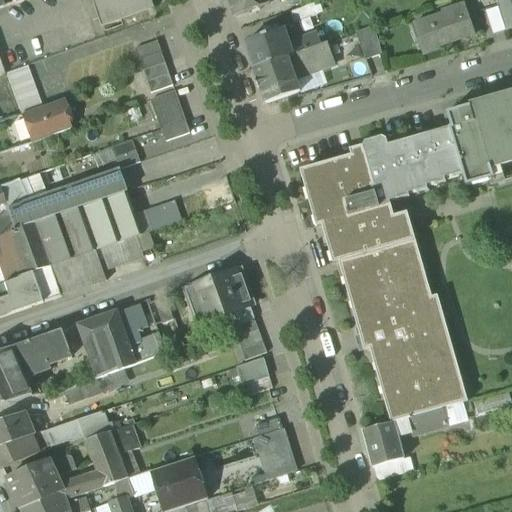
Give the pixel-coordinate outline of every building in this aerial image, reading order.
[(0,0),(0,9),(27,0),(0,0)] [(91,0),(101,29),(155,10),(151,0),(91,0)] [(269,4),(267,0),(228,0),(234,17),(269,4)] [(506,32),(511,30),(511,5),(511,3),(497,7),(498,9),(506,32)] [(290,14),(294,25),(319,17),(315,5),(290,14)] [(413,27),(423,58),(442,51),(441,48),(476,36),(466,9),(413,27)] [(493,37),(506,32),(498,9),(485,13),(493,37)] [(356,35),(366,62),(382,56),(374,28),(356,35)] [(245,45),(254,70),(294,57),(290,45),(285,31),(245,45)] [(323,33),(317,35),(322,47),(327,45),(323,33)] [(294,57),(322,47),(317,35),(290,45),(294,57)] [(139,62),(143,73),(166,65),(158,43),(135,51),(139,62)] [(322,47),(294,57),(296,62),(290,64),(296,81),(323,71),(336,67),(328,45),(327,45),(322,47)] [(301,94),(296,81),(290,64),(296,62),(294,57),(254,70),(267,106),(301,94)] [(173,88),(166,65),(143,73),(151,95),(173,88)] [(6,76),(21,117),(41,109),(27,69),(6,76)] [(296,81),(301,94),(327,85),(323,71),(296,81)] [(151,102),(162,132),(186,123),(175,93),(151,102)] [(467,189),(496,181),(492,170),(501,168),(511,164),(511,97),(471,110),(471,109),(448,116),(452,131),(451,132),(463,176),(467,189)] [(21,117),(30,146),(72,131),(62,102),(21,117)] [(190,135),(186,123),(162,132),(166,144),(190,135)] [(320,217),(323,228),(391,208),(390,205),(410,199),(409,197),(428,191),(427,189),(446,184),(446,181),(463,176),(451,132),(449,132),(389,149),(365,156),(302,173),(314,218),(320,217)] [(389,149),(387,143),(383,140),(366,145),(363,150),(365,156),(389,149)] [(112,150),(120,172),(121,172),(141,165),(133,143),(112,150)] [(222,165),(173,183),(178,198),(228,180),(222,165)] [(504,178),(501,168),(492,170),(496,181),(504,178)] [(8,219),(13,233),(128,194),(121,172),(120,172),(43,199),(6,212),(9,219),(8,219)] [(20,183),(0,189),(0,193),(4,205),(3,205),(8,219),(9,219),(6,212),(43,199),(35,177),(20,183)] [(27,278),(34,275),(51,269),(97,254),(137,240),(143,238),(135,215),(128,194),(13,233),(12,233),(27,278)] [(175,201),(135,215),(143,238),(150,235),(183,223),(175,201)] [(8,219),(3,205),(0,206),(0,221),(8,219)] [(395,220),(391,208),(323,228),(327,239),(395,220)] [(405,229),(411,227),(408,216),(402,218),(405,229)] [(317,229),(323,228),(320,217),(314,218),(317,229)] [(402,218),(395,220),(327,239),(331,255),(337,253),(340,264),(416,243),(411,227),(405,229),(402,218)] [(0,237),(12,233),(13,233),(8,219),(0,221),(0,237)] [(0,266),(0,267),(6,285),(27,278),(12,233),(0,237),(0,266)] [(143,238),(137,240),(142,254),(155,250),(150,235),(143,238)] [(97,254),(103,273),(144,259),(142,254),(137,240),(97,254)] [(416,244),(416,243),(340,264),(344,279),(350,278),(353,286),(347,288),(351,304),(357,302),(359,311),(354,312),(358,328),(364,327),(366,335),(361,337),(365,352),(371,351),(375,364),(380,363),(383,371),(377,373),(382,389),(387,387),(390,396),(384,397),(389,414),(394,412),(397,420),(391,422),(392,424),(467,402),(462,387),(457,389),(454,380),(460,378),(456,362),(450,364),(447,356),(453,354),(449,338),(443,340),(440,331),(446,329),(441,313),(436,314),(432,300),(428,285),(422,287),(418,275),(424,273),(419,256),(414,258),(410,246),(416,244)] [(414,258),(419,256),(416,244),(410,246),(414,258)] [(334,265),(340,264),(337,253),(331,255),(334,265)] [(97,254),(51,269),(62,299),(107,283),(103,273),(97,254)] [(44,305),(62,299),(51,269),(34,275),(44,305)] [(199,324),(200,327),(225,318),(250,309),(252,308),(239,272),(187,291),(194,311),(199,309),(204,322),(199,324)] [(422,287),(428,285),(424,273),(418,275),(422,287)] [(0,320),(44,305),(34,275),(27,278),(6,285),(0,287),(0,320)] [(344,279),(347,288),(353,286),(350,278),(344,279)] [(437,299),(432,300),(436,314),(441,313),(437,299)] [(155,304),(163,326),(174,322),(166,300),(155,304)] [(351,304),(354,312),(359,311),(357,302),(351,304)] [(129,348),(142,343),(138,333),(145,330),(137,307),(117,314),(129,348)] [(194,311),(199,324),(204,322),(199,309),(194,311)] [(232,329),(232,330),(255,321),(250,309),(225,318),(229,330),(232,329)] [(91,366),(96,382),(106,378),(124,371),(136,366),(129,348),(117,314),(77,328),(91,366)] [(263,344),(255,321),(232,330),(240,352),(263,344)] [(155,327),(145,330),(138,333),(142,343),(158,337),(155,327)] [(358,328),(361,337),(366,335),(364,327),(358,328)] [(443,340),(449,338),(446,329),(440,331),(443,340)] [(62,333),(12,351),(22,375),(30,372),(32,378),(51,371),(50,367),(48,360),(53,358),(55,365),(71,359),(62,333)] [(159,337),(158,337),(142,343),(129,348),(136,366),(166,355),(159,337)] [(267,355),(263,344),(240,352),(245,363),(267,355)] [(25,381),(22,375),(12,351),(0,355),(0,411),(33,398),(31,395),(32,395),(26,380),(25,381)] [(450,364),(456,362),(453,354),(447,356),(450,364)] [(242,389),(249,386),(269,379),(264,361),(237,370),(242,389)] [(375,364),(377,373),(383,371),(380,363),(375,364)] [(130,385),(124,371),(106,378),(112,392),(130,385)] [(64,394),(69,407),(112,392),(106,378),(96,382),(64,394)] [(457,389),(462,387),(460,378),(454,380),(457,389)] [(273,392),(269,379),(249,386),(253,399),(273,392)] [(382,389),(384,397),(390,396),(387,387),(382,389)] [(460,406),(444,411),(448,428),(465,423),(460,406)] [(413,438),(448,428),(444,411),(408,421),(412,433),(413,438)] [(389,414),(391,422),(397,420),(394,412),(389,414)] [(0,423),(0,449),(33,438),(36,437),(26,414),(0,423)] [(105,414),(97,417),(102,438),(115,433),(112,425),(109,426),(105,414)] [(97,417),(80,422),(85,441),(86,444),(102,438),(97,417)] [(256,427),(260,439),(283,431),(279,420),(256,427)] [(396,437),(412,433),(408,421),(392,425),(396,437)] [(73,444),(85,441),(80,422),(36,437),(33,438),(37,445),(40,444),(45,444),(70,435),(73,444)] [(403,462),(396,437),(392,425),(363,433),(374,470),(403,462)] [(86,444),(94,465),(118,457),(132,453),(140,450),(131,427),(115,433),(102,438),(86,444)] [(256,441),(261,457),(288,448),(283,432),(256,441)] [(37,445),(41,455),(51,451),(52,449),(68,443),(73,444),(70,435),(45,444),(40,444),(37,445)] [(41,455),(37,445),(33,438),(0,449),(0,464),(3,471),(41,455)] [(249,458),(259,455),(256,440),(246,442),(249,458)] [(264,467),(291,458),(288,448),(261,457),(264,467)] [(132,453),(118,457),(122,467),(128,482),(142,477),(132,453)] [(98,475),(122,467),(118,457),(94,465),(98,475)] [(264,467),(269,482),(296,474),(291,458),(264,467)] [(410,459),(403,462),(374,470),(377,484),(414,473),(410,459)] [(78,472),(76,468),(74,463),(73,462),(70,460),(68,460),(53,466),(59,478),(78,472)] [(157,491),(158,495),(201,481),(194,460),(152,474),(157,491)] [(16,499),(59,478),(53,466),(51,463),(36,467),(7,480),(16,499)] [(98,475),(104,490),(128,482),(122,467),(98,475)] [(157,491),(152,474),(142,477),(128,482),(134,499),(157,491)] [(98,475),(63,487),(65,492),(63,493),(64,498),(69,495),(71,501),(104,490),(98,475)] [(21,511),(22,511),(63,493),(65,492),(63,487),(59,478),(16,499),(21,511)] [(208,502),(201,481),(158,495),(163,511),(178,511),(186,510),(208,502)] [(254,491),(233,498),(237,511),(244,511),(259,507),(254,491)] [(22,511),(90,511),(87,501),(68,508),(67,503),(71,501),(69,495),(64,498),(63,493),(22,511)] [(232,495),(208,502),(210,511),(237,511),(233,498),(232,495)] [(110,506),(112,511),(131,511),(128,501),(110,506)] [(210,511),(208,502),(186,510),(186,511),(210,511)]
